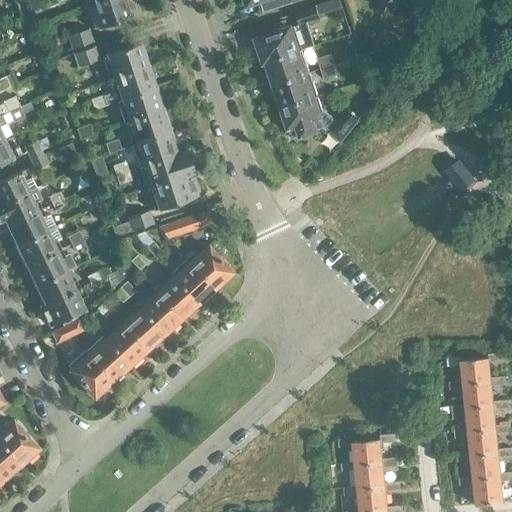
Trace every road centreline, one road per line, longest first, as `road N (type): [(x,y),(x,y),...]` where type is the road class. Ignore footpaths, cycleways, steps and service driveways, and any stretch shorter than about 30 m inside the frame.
road 1 (residential): [(265,223),(309,190),(380,165),(417,137),(474,0)]
road 2 (residential): [(140,511),(299,360),(289,279)]
road 3 (residential): [(289,279),(80,464)]
road 4 (residential): [(265,223),(187,0)]
road 5 (residential): [(80,464),(0,298)]
road 6 (track): [(418,136),(460,153),(490,177),(460,202)]
